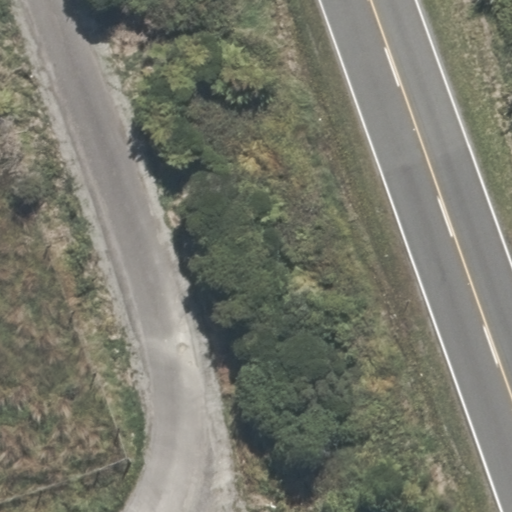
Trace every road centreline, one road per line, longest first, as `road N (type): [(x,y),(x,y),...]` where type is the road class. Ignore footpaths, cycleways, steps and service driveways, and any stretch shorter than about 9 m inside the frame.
road 1 (unknown): [(8,0),(126,295),(139,365),(94,448),(0,508)]
road 2 (primary): [(511,390),(373,0)]
